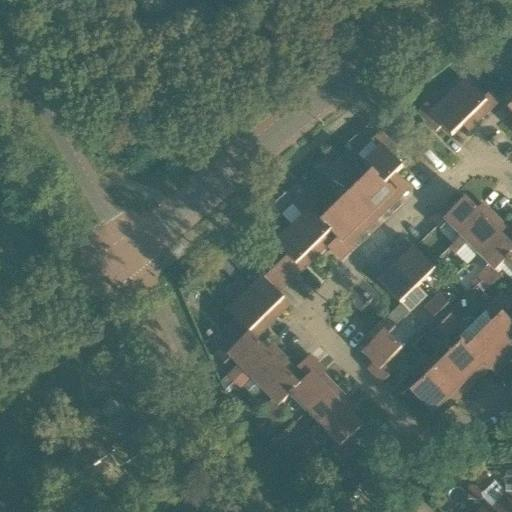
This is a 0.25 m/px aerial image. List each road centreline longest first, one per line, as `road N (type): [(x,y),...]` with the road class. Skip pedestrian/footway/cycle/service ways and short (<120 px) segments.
road 1 (residential): [(426,444),(316,330),(313,303),(413,203),(463,167),(489,165),(511,180)]
road 2 (tertiary): [(120,256),(446,0)]
road 3 (residential): [(263,511),(120,256)]
road 4 (unclassified): [(120,256),(41,132),(0,45)]
road 5 (tertiary): [(0,356),(120,256)]
